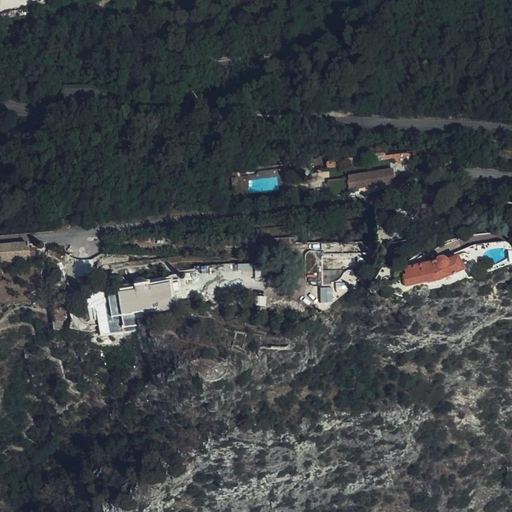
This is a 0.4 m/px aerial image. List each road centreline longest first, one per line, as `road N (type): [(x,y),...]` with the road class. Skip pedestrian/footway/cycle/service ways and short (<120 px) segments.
road 1 (tertiary): [(511,179),(455,175),(377,201),(0,243)]
road 2 (tertiary): [(0,106),(511,130)]
